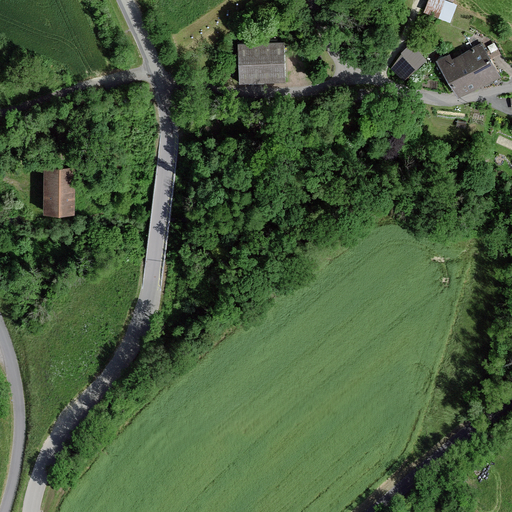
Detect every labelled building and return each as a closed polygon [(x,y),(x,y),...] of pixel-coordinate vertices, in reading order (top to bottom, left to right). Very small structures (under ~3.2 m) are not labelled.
[(445,0),(429,0),(425,12),(450,21),(457,4),(445,0)] [(423,34),(413,41),(421,51),(431,44),(423,34)] [(284,41),(239,43),(240,83),(285,81),(284,41)] [(412,44),(402,53),(417,69),(427,60),(412,44)] [(440,60),(459,95),(498,74),(482,45),(453,60),(450,54),(440,60)] [(417,69),(402,53),(391,68),(405,80),(417,69)] [(419,116),(420,109),(408,107),(406,118),(418,120),(419,116)] [(75,166),(46,166),(46,210),(75,210),(75,166)]
